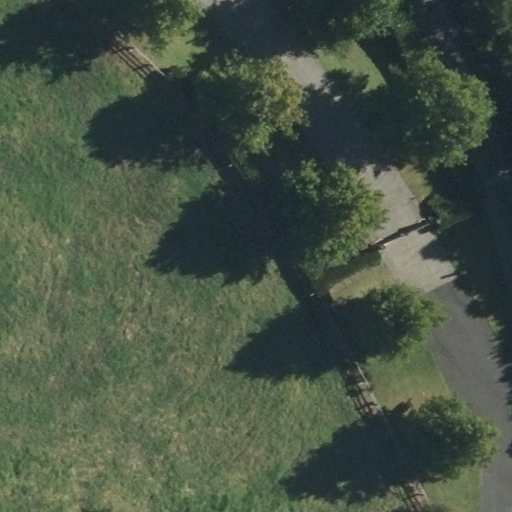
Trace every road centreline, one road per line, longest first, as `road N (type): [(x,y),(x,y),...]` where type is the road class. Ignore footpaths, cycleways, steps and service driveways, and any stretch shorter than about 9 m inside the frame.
road 1 (unknown): [(511,363),(209,0)]
road 2 (unknown): [(511,193),(428,0)]
